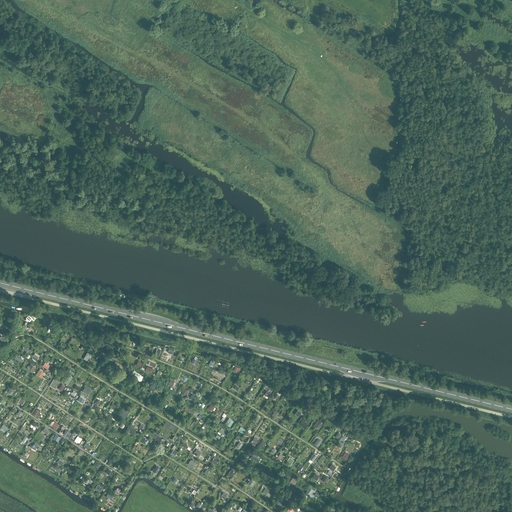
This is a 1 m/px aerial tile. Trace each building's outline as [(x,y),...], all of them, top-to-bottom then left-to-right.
[(116,361),(114,364),(116,365),(121,368),(123,369),(125,366),(116,361)] [(45,373),(39,369),(36,374),(42,378),(45,373)] [(131,369),(128,373),(131,374),(131,375),(141,382),(144,377),(134,370),(131,369)] [(69,376),(64,382),(68,385),(71,381),(72,378),(69,376)] [(86,385),(82,391),(87,394),(91,388),(86,385)] [(184,404),(182,407),(184,409),(190,413),(192,409),(187,405),(186,405),(184,404)] [(125,407),(120,414),(125,417),(130,410),(125,407)] [(229,418),(225,423),(230,426),(234,421),(229,418)] [(318,420),(314,425),(318,429),(323,423),(318,420)] [(222,427),(219,431),(225,436),(228,432),(222,427)] [(343,435),(338,443),(342,446),(348,438),(343,435)] [(254,452),(250,458),(252,460),(253,459),(257,462),(261,456),(254,452)] [(280,453),(277,458),(281,462),(285,457),(280,453)] [(295,484),(298,480),(293,476),(290,481),(295,484)] [(309,487),(306,492),(310,495),(311,493),(314,495),(316,492),(309,487)] [(198,502),(193,509),(198,511),(202,505),(198,502)] [(332,503),(328,509),(331,511),(333,511),(336,509),(335,508),(336,506),(332,503)]
